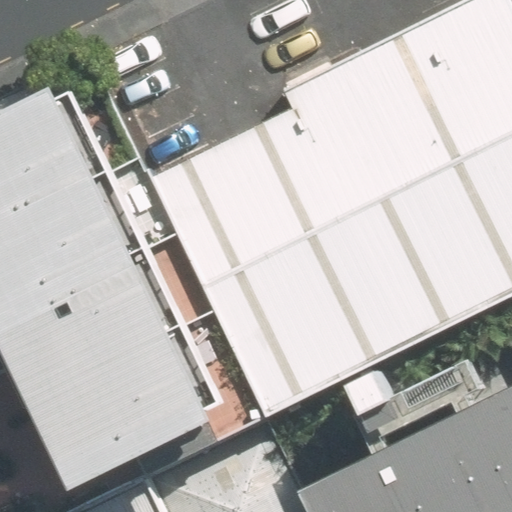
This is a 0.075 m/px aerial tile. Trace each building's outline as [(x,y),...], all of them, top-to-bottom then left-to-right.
[(511,293),(511,0),(462,0),(283,87),(294,107),(151,175),(269,415),(510,294),(511,293)] [(0,394),(56,511),(200,442),(36,106),(0,123),(0,394)] [(511,511),(511,388),(304,487),(316,511),(511,511)] [(170,511),(316,511),(304,487),(269,415),(151,474),(170,511)] [(170,511),(151,474),(72,511),(170,511)]
